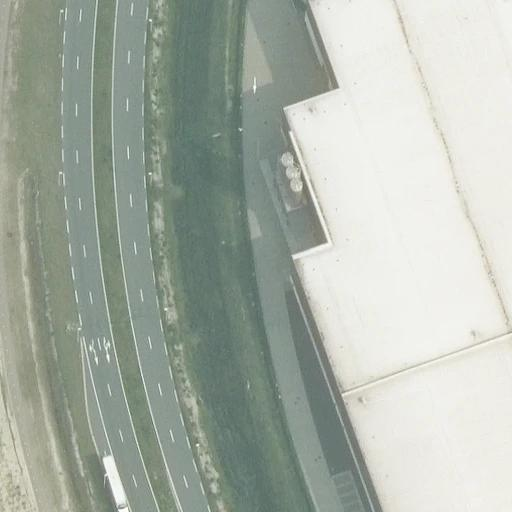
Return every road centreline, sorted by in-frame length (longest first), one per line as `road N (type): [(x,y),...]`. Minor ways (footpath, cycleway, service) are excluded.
road 1 (tertiary): [(194,511),(148,345),(133,243),(125,138),(132,0)]
road 2 (tertiary): [(78,0),(83,245),(95,333),(143,511)]
